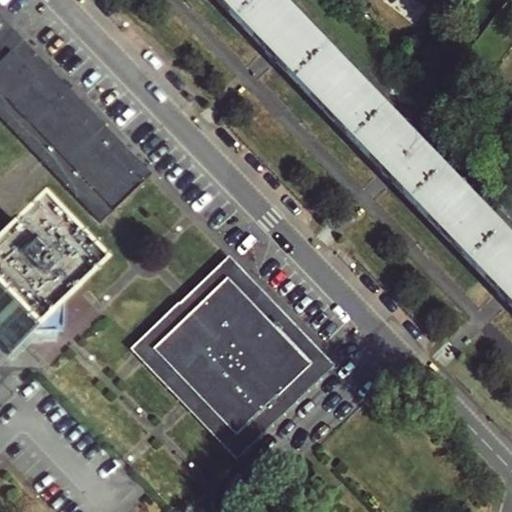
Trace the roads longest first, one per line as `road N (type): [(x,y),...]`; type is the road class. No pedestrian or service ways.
road 1 (residential): [(62,0),(398,349)]
road 2 (residential): [(398,349),(230,511)]
